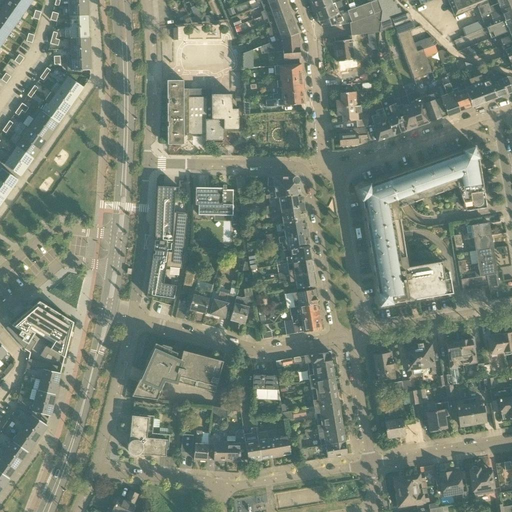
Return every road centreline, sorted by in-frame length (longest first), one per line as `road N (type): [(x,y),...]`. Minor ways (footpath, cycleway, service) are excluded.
road 1 (residential): [(147,163),(303,168),(341,337)]
road 2 (secondary): [(119,236),(126,124),(120,0)]
road 3 (residential): [(341,337),(262,353),(131,317)]
road 4 (secondary): [(45,511),(106,313)]
road 5 (residential): [(333,169),(498,111)]
road 6 (residential): [(326,166),(311,31),(299,0)]
road 7 (residential): [(147,163),(144,0)]
road 8 (residential): [(370,464),(211,481)]
road 9 (residential): [(364,323),(333,169)]
road 10 (residential): [(95,469),(131,317)]
road 11 (residential): [(131,317),(147,163)]
road 12 (residential): [(364,323),(382,328),(511,308)]
road 13 (residential): [(370,464),(511,442)]
road 14 (residential): [(0,313),(61,261),(115,268)]
road 15 (residential): [(119,236),(55,228),(0,271)]
road 16 (residential): [(341,337),(352,354),(370,464)]
